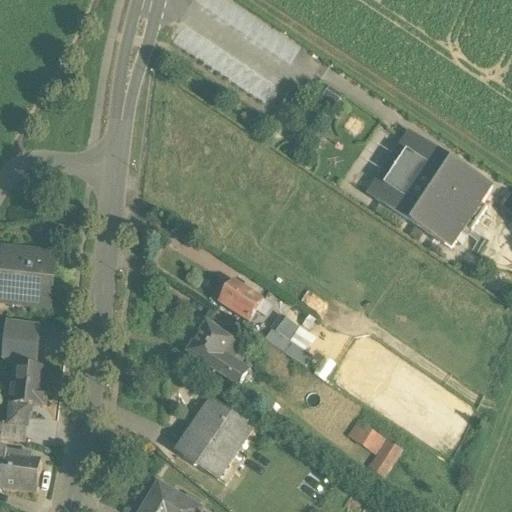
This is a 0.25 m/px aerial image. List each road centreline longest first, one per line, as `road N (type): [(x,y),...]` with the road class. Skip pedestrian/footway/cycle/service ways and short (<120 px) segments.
road 1 (tertiary): [(64,511),(90,384),(116,167)]
road 2 (tertiary): [(116,167),(149,0)]
road 3 (track): [(462,511),(511,382)]
road 4 (residential): [(116,167),(48,160),(22,168),(0,190)]
